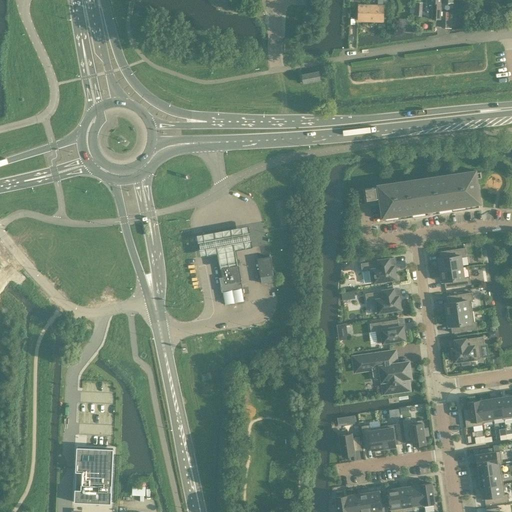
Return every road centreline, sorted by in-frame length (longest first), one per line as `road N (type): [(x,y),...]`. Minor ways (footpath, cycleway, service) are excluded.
road 1 (primary): [(191,144),(497,110)]
road 2 (primary): [(497,110),(215,124)]
road 3 (secondary): [(152,301),(199,511)]
road 4 (primary): [(215,124),(140,92),(117,57),(100,0)]
road 5 (residential): [(336,60),(511,31)]
road 6 (unclassified): [(70,467),(71,372),(95,338),(101,312),(110,309)]
road 7 (unclassified): [(0,127),(44,116),(54,99),(20,0)]
road 8 (residential): [(416,239),(437,384)]
road 9 (unclassified): [(0,226),(69,250),(110,309)]
road 10 (secondary): [(111,180),(152,301)]
